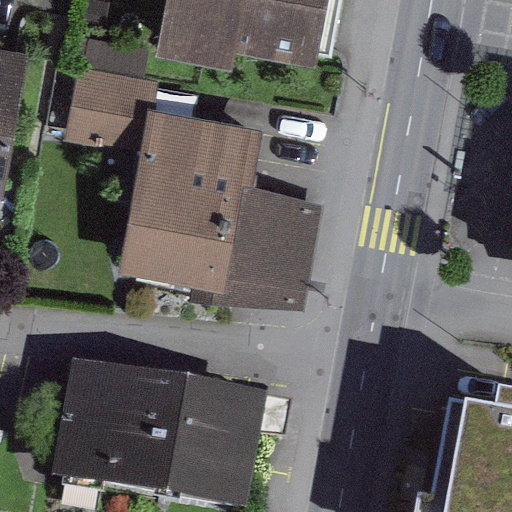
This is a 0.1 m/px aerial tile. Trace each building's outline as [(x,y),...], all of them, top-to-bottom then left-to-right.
[(177,0),(170,50),(226,59),(230,37),(324,52),(331,0),(177,0)] [(0,166),(17,59),(0,56),(0,166)] [(152,90),(86,77),(74,138),(154,153),(131,266),(298,299),(317,203),(237,187),(247,135),(147,115),(152,90)] [(255,420),(86,388),(69,480),(238,511),(255,420)] [(511,511),(511,431),(454,421),(437,511),(511,511)]
